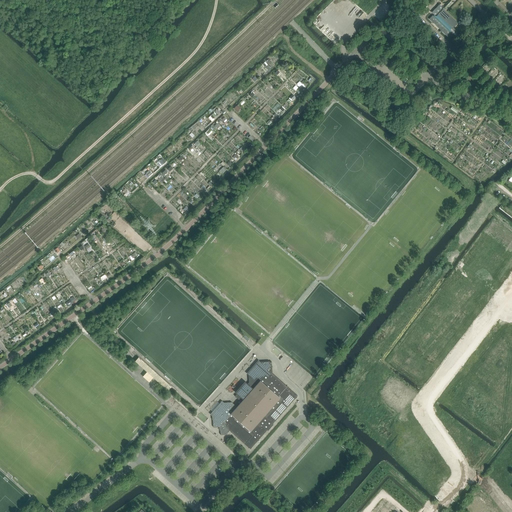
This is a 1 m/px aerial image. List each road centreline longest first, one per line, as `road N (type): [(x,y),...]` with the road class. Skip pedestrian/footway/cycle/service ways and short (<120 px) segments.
road 1 (unclassified): [(0,367),(160,252),(355,52)]
road 2 (track): [(276,0),(0,249)]
road 3 (track): [(217,0),(190,57),(56,179),(44,182),(29,171),(0,190)]
road 4 (residential): [(449,459),(416,405),(511,282)]
road 5 (unclassified): [(467,96),(442,88),(373,39),(355,52)]
